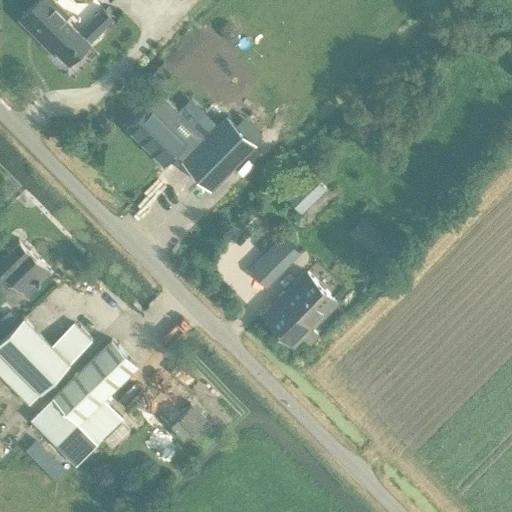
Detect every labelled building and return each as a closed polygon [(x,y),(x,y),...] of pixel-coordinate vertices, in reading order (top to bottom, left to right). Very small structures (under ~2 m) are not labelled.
[(78,30),(76,28),(66,17),(69,13),(56,0),(36,0),(19,17),(53,51),(55,49),(69,64),(97,35),(115,18),(103,5),(78,30)] [(200,63),(210,54),(197,41),(181,57),(187,64),(194,57),(200,63)] [(161,93),(127,126),(164,163),(175,152),(182,159),(205,136),(161,93)] [(205,136),(182,159),(211,187),(255,143),(227,114),(205,136)] [(308,168),(284,193),(302,213),(327,188),(308,168)] [(363,217),(350,229),(374,252),(387,240),(363,217)] [(281,233),(248,269),(266,287),(301,251),(281,233)] [(26,294),(50,270),(18,238),(8,248),(0,239),(0,278),(6,273),(26,294)] [(306,268),(262,313),(293,344),(302,335),(309,342),(319,332),(312,325),(337,299),(306,268)] [(69,362),(52,345),(24,317),(0,340),(0,373),(29,402),(69,362)] [(52,345),(69,362),(92,340),(75,323),(52,345)] [(112,339),(31,419),(56,444),(59,440),(104,398),(138,364),(112,339)] [(142,405),(133,413),(144,424),(153,416),(177,440),(183,434),(184,435),(188,431),(187,430),(203,415),(189,401),(190,399),(181,390),(180,392),(166,378),(140,403),(142,405)] [(59,440),(56,444),(75,464),(97,442),(98,442),(124,418),(104,398),(59,440)]
